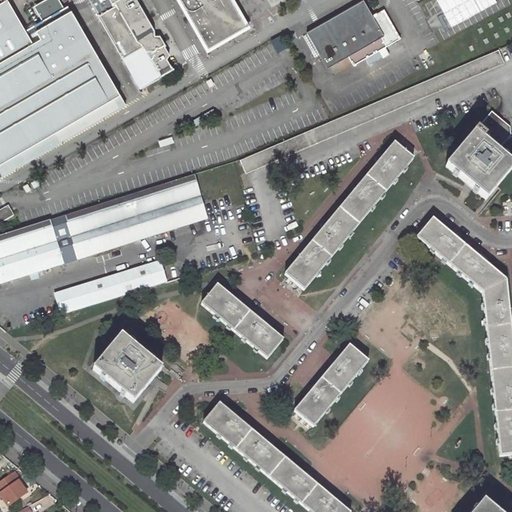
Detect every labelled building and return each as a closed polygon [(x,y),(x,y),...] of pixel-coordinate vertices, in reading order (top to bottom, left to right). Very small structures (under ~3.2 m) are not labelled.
[(0,0),(0,176),(30,159),(27,155),(24,149),(122,91),(73,8),(38,28),(39,30),(33,33),(30,35),(27,29),(9,0),(0,0)] [(61,0),(41,0),(35,4),(44,19),(65,6),(61,0)] [(88,0),(139,88),(173,69),(171,65),(170,66),(166,59),(168,54),(163,45),(164,45),(158,35),(154,35),(153,31),(135,0),(88,0)] [(178,0),(207,49),(222,40),(246,27),(230,0),(178,0)] [(434,0),(450,28),(496,2),(495,0),(434,0)] [(342,73),(399,39),(382,8),(379,3),(358,15),(352,5),(305,32),(319,57),(321,60),(331,54),(342,73)] [(495,49),(248,156),(254,170),(501,64),(495,49)] [(122,91),(24,149),(27,155),(30,159),(127,101),(122,91)] [(500,120),(491,113),(476,131),(473,129),(469,135),(465,139),(443,167),(464,185),(484,201),(497,186),(511,167),(511,166),(496,153),(509,136),(509,128),(500,120)] [(302,289),(410,160),(391,145),(383,155),(380,152),(374,159),(377,161),(359,183),(356,180),(351,187),(354,189),(327,222),(324,219),(318,226),(321,228),(304,249),(300,247),(295,253),(298,256),(283,274),(302,289)] [(191,175),(62,215),(76,259),(205,219),(191,175)] [(0,223),(12,216),(6,206),(0,209),(0,223)] [(507,310),(504,279),(483,262),(485,260),(479,255),(477,257),(455,239),(458,237),(452,232),(450,234),(430,218),(414,238),(480,294),(499,456),(511,454),(511,345),(508,317),(511,316),(511,310),(507,310)] [(0,284),(62,265),(47,220),(0,234),(0,284)] [(157,261),(56,293),(63,315),(164,282),(157,261)] [(203,305),(269,360),(285,340),(271,329),(274,326),(268,322),(266,324),(244,306),(246,303),(241,299),(238,301),(219,285),(203,305)] [(162,370),(123,336),(94,369),(134,404),(162,370)] [(331,366),(313,387),(310,385),(305,391),(308,393),(293,411),(312,428),(367,362),(348,346),(337,359),(334,357),(328,363),(331,366)] [(302,473),(269,445),(272,442),(265,437),(263,440),(243,423),(245,420),(239,415),(236,418),(219,403),(203,423),(309,511),(347,511),(348,511),(336,502),(339,499),(332,493),(330,496),(308,478),(310,475),(304,470),(302,473)] [(14,473),(0,483),(0,494),(9,507),(28,493),(20,482),(21,481),(14,473)] [(32,505),(36,511),(38,511),(54,503),(49,495),(32,505)] [(497,511),(481,498),(468,511),(497,511)]
